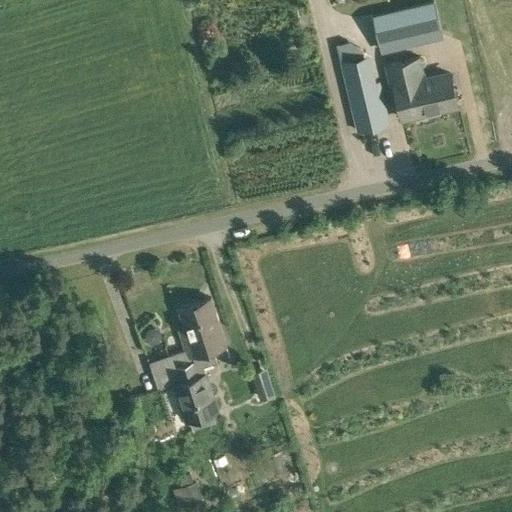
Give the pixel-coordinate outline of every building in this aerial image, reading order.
[(434,1),(373,15),(381,49),(428,39),(442,36),(436,12),(436,11),(434,1)] [(348,41),(336,44),(341,61),(357,130),(389,122),(380,84),(370,86),(362,55),(360,47),(348,41)] [(427,110),(456,103),(449,73),(424,79),(419,56),(385,64),(393,97),(397,96),(402,118),(428,112),(427,110)] [(184,350),(168,355),(172,368),(176,367),(181,380),(174,383),(185,420),(217,410),(207,377),(203,365),(217,361),(213,348),(225,344),(219,325),(210,297),(178,307),(184,324),(177,326),(180,338),(184,350)] [(271,385),(258,389),(260,397),(273,393),(271,385)]
